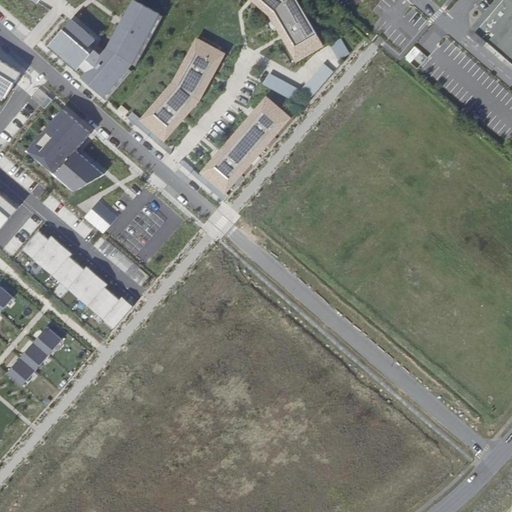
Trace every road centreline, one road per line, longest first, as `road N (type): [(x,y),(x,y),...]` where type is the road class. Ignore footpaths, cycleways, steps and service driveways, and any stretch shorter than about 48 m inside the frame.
road 1 (residential): [(160,170),(496,460)]
road 2 (residential): [(0,30),(160,170)]
road 3 (residential): [(160,170),(229,96),(248,58)]
